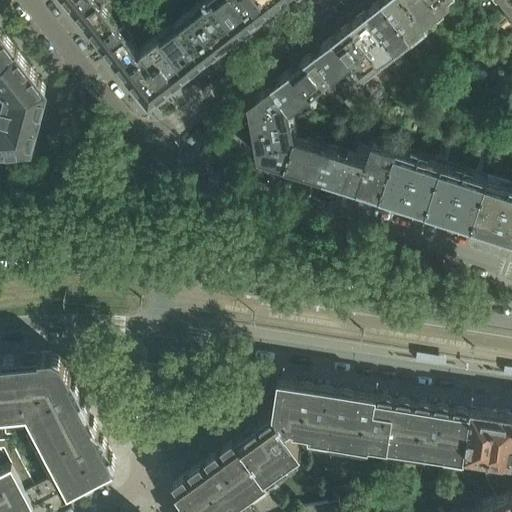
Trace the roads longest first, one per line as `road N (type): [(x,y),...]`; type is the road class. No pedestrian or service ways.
road 1 (residential): [(511,268),(278,193),(134,173)]
road 2 (residential): [(159,330),(511,384)]
road 3 (residential): [(511,323),(167,271)]
road 4 (residential): [(332,0),(142,146)]
road 5 (residential): [(142,146),(30,0)]
road 6 (residential): [(167,271),(0,275)]
road 7 (residential): [(0,327),(69,322),(159,330)]
road 8 (residential): [(159,330),(142,473)]
road 9 (residential): [(134,173),(0,181)]
